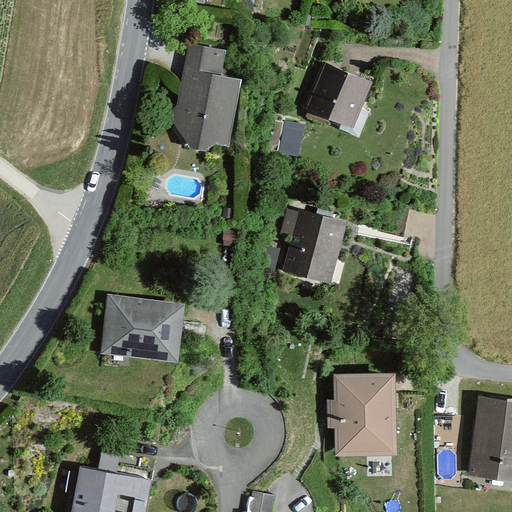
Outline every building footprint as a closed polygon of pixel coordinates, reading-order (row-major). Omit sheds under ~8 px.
[(185,147),(228,157),(244,85),(224,80),(230,54),(186,44),(170,119),(185,147)] [(353,133),(373,83),(327,64),(306,113),(353,133)] [(330,289),(348,225),(300,212),(282,275),(330,289)] [(103,361),(180,370),(186,312),(110,303),(103,361)] [(334,459),(398,459),(397,380),(333,380),(334,459)] [(468,480),(511,486),(511,405),(479,400),(468,480)] [(79,469),(70,511),(145,511),(151,482),(79,469)]
